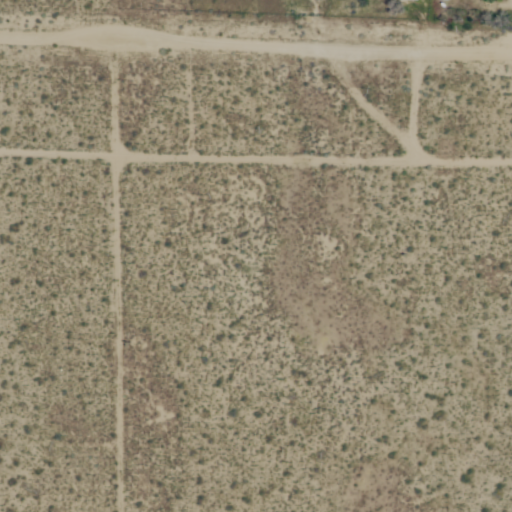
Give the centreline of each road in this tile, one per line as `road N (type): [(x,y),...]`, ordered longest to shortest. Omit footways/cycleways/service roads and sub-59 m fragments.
road 1 (track): [(0,67),(107,41),(511,55)]
road 2 (track): [(107,41),(118,511)]
